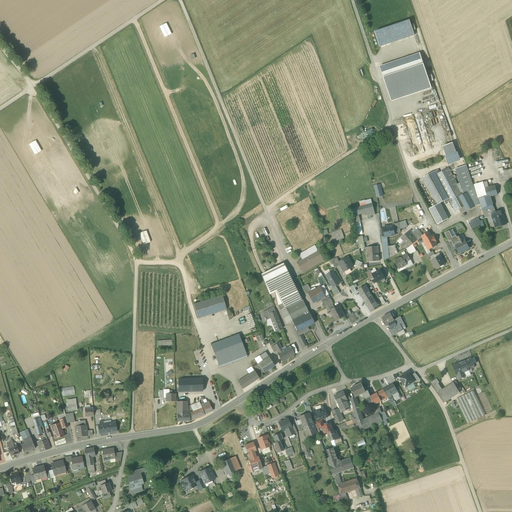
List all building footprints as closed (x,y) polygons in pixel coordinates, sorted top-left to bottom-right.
[(380,46),(414,35),(409,21),(375,32),(380,46)] [(380,67),(383,77),(423,64),(420,53),(380,67)] [(383,77),(391,101),(431,88),(423,64),(383,77)] [(183,91),(188,102),(196,99),(191,88),(183,91)] [(147,109),(150,120),(158,118),(155,107),(147,109)] [(444,150),(446,156),(456,152),(454,146),(444,150)] [(456,152),(446,156),(445,157),(448,165),(460,160),(457,152),(456,152)] [(463,191),(461,191),(463,195),(467,192),(474,206),(479,205),(466,165),(456,169),(460,183),(463,191)] [(448,168),(440,173),(435,175),(449,201),(458,196),(458,197),(463,195),(461,191),(457,184),(450,171),(448,168)] [(502,168),(497,169),(499,181),(511,178),(511,168),(503,171),(502,168)] [(423,178),(437,204),(440,203),(444,201),(445,203),(449,201),(435,175),(440,173),(438,170),(423,178)] [(486,182),(483,183),(487,196),(491,195),(491,197),(498,194),(495,185),(488,188),(486,182)] [(479,199),(487,196),(483,183),(474,186),(479,199)] [(373,186),(377,198),(383,196),(379,184),(373,186)] [(463,195),(458,197),(463,207),(459,209),(461,212),(461,214),(462,215),(465,214),(464,213),(475,207),(474,206),(467,192),(463,195)] [(479,199),(482,209),(493,205),(491,197),(491,195),(487,196),(479,199)] [(455,212),(459,209),(463,207),(458,197),(458,196),(449,201),(455,212)] [(429,209),(434,218),(445,213),(440,203),(437,204),(429,209)] [(351,210),(354,222),(359,221),(358,215),(366,213),(367,217),(375,214),(372,204),(351,210)] [(482,209),(485,218),(487,217),(491,216),(491,214),(496,213),(493,205),(482,209)] [(495,228),(506,224),(504,217),(502,218),(501,215),(500,211),(496,213),(491,214),(491,216),(492,219),(492,218),(494,222),(495,228)] [(448,219),(445,213),(434,218),(438,225),(448,219)] [(480,222),(478,218),(468,223),(472,229),(481,225),(480,222)] [(382,237),(387,236),(387,237),(394,235),(394,232),(393,226),(381,228),(382,237)] [(83,242),(90,238),(85,228),(78,231),(83,242)] [(330,232),(333,242),(344,238),(341,229),(330,232)] [(417,229),(412,233),(418,240),(422,236),(417,230),(418,229),(417,229)] [(401,238),(403,241),(406,245),(408,247),(412,244),(417,240),(418,240),(412,233),(410,230),(401,238)] [(455,246),(459,243),(456,237),(457,237),(456,235),(452,237),(449,231),(445,233),(449,242),(451,241),(453,245),(454,245),(455,246)] [(417,240),(419,245),(421,243),(424,242),(423,240),(426,238),(424,235),(423,236),(422,236),(418,240),(417,240)] [(460,235),(457,237),(456,237),(459,243),(455,246),(459,254),(469,248),(465,240),(463,241),(460,235)] [(432,236),(430,236),(426,238),(423,240),(424,242),(429,250),(429,249),(437,245),(435,242),(435,240),(434,238),(433,237),(432,236)] [(430,252),(429,249),(429,250),(424,242),(421,243),(427,254),(430,252)] [(406,249),(409,255),(416,251),(412,244),(408,247),(406,249)] [(299,254),(302,260),(318,251),(315,245),(299,254)] [(395,245),(388,246),(389,258),(398,253),(395,245)] [(323,261),(318,251),(302,260),(297,262),(302,270),(303,269),(305,271),(323,261)] [(367,254),(368,262),(379,261),(378,253),(367,254)] [(404,266),(407,265),(406,262),(410,260),(407,254),(402,257),(394,261),(398,269),(404,266)] [(432,260),(436,269),(444,265),(440,256),(432,260)] [(341,265),(344,272),(350,269),(353,267),(348,257),(339,262),(341,265)] [(331,260),(335,268),(341,265),(339,262),(337,258),(331,260)] [(275,292),(278,306),(282,304),(280,300),(297,292),(284,264),(261,275),(269,294),(275,292)] [(374,278),(376,282),(385,278),(380,270),(372,274),(374,278)] [(340,283),(333,271),(326,275),(333,287),(336,286),(340,283)] [(302,287),(305,294),(308,293),(311,291),(307,284),(302,287)] [(325,297),(329,295),(324,285),(320,287),(325,297)] [(357,290),(363,300),(372,295),(365,285),(357,290)] [(335,296),(340,293),(336,286),(333,287),(330,289),(335,296)] [(308,293),(313,303),(321,299),(325,297),(320,287),(311,291),(308,293)] [(284,309),(286,308),(302,300),(298,291),(297,292),(280,300),(282,304),(284,309)] [(193,304),(198,319),(226,310),(222,295),(193,304)] [(379,307),(372,295),(363,300),(366,304),(371,312),(379,307)] [(333,304),(331,299),(323,302),(326,308),(333,304)] [(309,313),(302,300),(286,308),(292,321),(290,322),(291,322),(292,324),(293,324),(292,322),(309,313)] [(278,306),(285,324),(291,322),(290,322),(292,321),(286,308),(284,309),(282,304),(278,306)] [(339,306),(335,308),(331,310),(336,321),(345,317),(339,306)] [(274,308),(267,311),(270,319),(273,326),(280,323),(274,308)] [(293,324),(297,332),(307,327),(314,324),(309,313),(292,322),(293,324)] [(386,325),(394,320),(390,313),(382,318),(386,325)] [(394,320),(397,325),(400,324),(403,322),(400,317),(394,320)] [(273,326),(270,319),(267,320),(267,326),(269,325),(272,326),(274,332),(275,332),(273,326)] [(397,325),(394,320),(386,325),(386,326),(388,325),(391,329),(394,328),(397,326),(397,325)] [(273,326),(275,332),(282,329),(280,323),(273,326)] [(394,328),(397,333),(403,329),(402,328),(400,324),(397,325),(397,326),(394,328)] [(389,331),(393,336),(397,334),(397,333),(394,328),(391,329),(391,330),(389,331)] [(211,346),(219,367),(247,357),(239,335),(211,346)] [(157,341),(157,349),(172,348),(172,340),(157,341)] [(278,354),(282,361),(294,355),(291,347),(286,349),(283,351),(281,352),(278,354)] [(260,356),(264,361),(269,358),(265,352),(260,356)] [(255,359),(259,365),(264,361),(260,356),(255,359)] [(274,366),(269,358),(264,361),(259,365),(264,372),(274,366)] [(473,364),(471,358),(465,361),(469,370),(475,367),(473,364)] [(457,374),(459,379),(465,377),(463,372),(469,370),(465,361),(453,366),(457,375),(457,374)] [(237,381),(238,382),(255,371),(254,370),(249,374),(237,381)] [(238,382),(242,389),(259,378),(255,371),(238,382)] [(399,377),(406,388),(407,388),(413,384),(414,383),(410,376),(408,372),(399,377)] [(415,373),(410,376),(414,383),(420,379),(415,373)] [(431,382),(438,392),(442,390),(438,383),(439,383),(436,379),(431,382)] [(177,380),(178,392),(202,392),(202,380),(178,380),(177,380)] [(455,381),(453,382),(442,390),(438,392),(444,403),(460,393),(458,391),(461,389),(455,381)] [(359,395),(363,393),(366,392),(361,383),(351,388),(355,397),(359,395)] [(393,384),(383,390),(386,394),(387,397),(390,396),(393,394),(397,392),(393,384)] [(62,396),(75,395),(74,387),(62,387),(62,396)] [(383,390),(377,393),(381,401),(382,400),(383,402),(385,401),(384,399),(387,397),(386,394),(383,390)] [(334,396),(338,404),(344,402),(347,401),(348,401),(345,396),(343,391),(334,396)] [(368,391),(366,392),(363,393),(364,397),(369,406),(373,404),(374,404),(370,397),(368,391)] [(456,399),(467,424),(485,415),(473,391),(456,399)] [(393,394),(396,400),(401,398),(397,392),(393,394)] [(166,402),(175,402),(175,394),(173,394),(173,393),(172,393),(172,394),(169,394),(165,394),(166,398),(166,402)] [(67,400),(69,411),(77,410),(75,399),(67,400)] [(176,402),(177,414),(188,413),(187,401),(176,402)] [(209,401),(201,405),(204,414),(213,410),(209,401)] [(338,404),(340,409),(345,407),(346,409),(350,408),(347,401),(344,402),(338,404)] [(193,407),(200,404),(199,402),(190,405),(193,411),(194,410),(193,407)] [(361,431),(365,428),(363,420),(357,402),(352,404),(353,406),(356,418),(357,420),(357,422),(359,425),(361,431)] [(375,415),(373,416),(376,423),(377,423),(382,421),(385,420),(381,413),(381,412),(378,403),(374,405),(374,404),(373,404),(376,412),(374,413),(375,415)] [(204,415),(204,414),(201,405),(200,404),(193,407),(194,410),(193,411),(192,412),(195,419),(204,415)] [(84,408),(85,417),(93,416),(93,410),(93,408),(92,408),(92,409),(86,410),(86,408),(84,408)] [(313,412),(317,422),(321,420),(320,419),(321,419),(328,417),(325,408),(321,409),(316,411),(313,412)] [(334,420),(336,424),(343,420),(339,408),(332,411),(336,420),(334,420)] [(66,418),(67,423),(73,422),(72,413),(65,414),(66,418)] [(190,421),(189,414),(189,415),(189,413),(188,413),(177,414),(177,421),(190,421)] [(302,424),(304,428),(313,424),(314,424),(309,413),(308,414),(299,417),(300,420),(302,424)] [(373,416),(363,420),(365,428),(376,423),(373,416)] [(37,433),(40,440),(46,438),(45,433),(40,418),(33,421),(37,433)] [(59,422),(62,429),(68,427),(67,423),(66,418),(59,420),(59,422)] [(285,430),(288,437),(294,434),(291,426),(288,419),(279,423),(283,431),(285,430)] [(316,422),(319,429),(321,428),(321,427),(325,425),(322,420),(321,420),(317,422),(316,422)] [(99,426),(100,434),(117,432),(115,423),(111,424),(104,425),(103,421),(100,422),(101,426),(99,426)] [(51,425),(55,439),(64,436),(62,429),(59,422),(51,425)] [(20,437),(23,444),(32,440),(28,431),(26,431),(26,430),(22,432),(20,428),(24,427),(23,423),(15,425),(18,433),(18,435),(19,437),(20,437)] [(324,434),(328,433),(327,433),(333,430),(330,423),(325,425),(321,427),(321,428),(324,434)] [(313,425),(313,424),(304,428),(307,437),(308,437),(307,436),(316,433),(316,434),(317,434),(313,425)] [(75,427),(77,437),(92,436),(92,431),(86,432),(85,425),(80,426),(75,427)] [(339,438),(337,434),(335,434),(334,431),(334,430),(333,430),(327,433),(328,433),(331,441),(334,440),(339,438)] [(273,436),(275,442),(275,443),(280,441),(283,439),(280,433),(273,436)] [(258,439),(262,449),(269,447),(269,446),(267,441),(265,436),(258,439)] [(334,440),(335,446),(342,443),(341,437),(339,438),(334,440)] [(37,444),(40,452),(50,449),(47,439),(37,444)] [(21,445),(24,453),(35,448),(32,440),(23,444),(21,445)] [(283,450),(280,441),(275,443),(275,442),(272,443),(276,453),(283,450)] [(253,442),(245,445),(245,447),(247,452),(250,459),(250,460),(256,458),(255,457),(253,452),(256,451),(253,442)] [(302,445),(305,455),(306,454),(310,453),(310,451),(307,443),(302,445)] [(16,445),(13,446),(8,447),(8,448),(11,456),(19,453),(16,445)] [(285,450),(288,456),(294,454),(291,447),(285,450)] [(85,458),(86,458),(92,457),(95,456),(94,448),(84,450),(85,458)] [(102,450),(104,460),(115,458),(114,453),(113,448),(102,450)] [(325,451),(329,462),(337,459),(333,448),(325,451)] [(65,458),(67,466),(73,465),(72,459),(73,459),(73,457),(65,458)] [(235,457),(230,459),(235,471),(240,469),(235,457)] [(251,465),(253,472),(262,468),(258,457),(255,457),(256,458),(250,460),(250,459),(249,460),(251,465)] [(73,465),(74,471),(78,470),(78,469),(84,468),(82,458),(76,459),(75,458),(73,459),(72,459),(73,465)] [(337,459),(329,462),(328,462),(336,485),(341,484),(339,476),(338,473),(353,468),(350,458),(341,461),(337,459)] [(232,473),(235,471),(230,459),(221,463),(226,475),(232,473)] [(284,462),(288,471),(293,469),(289,460),(284,462)] [(53,470),(55,476),(61,474),(61,472),(65,471),(63,461),(52,465),(53,470)] [(274,463),(267,466),(269,473),(270,475),(277,473),(274,463)] [(43,466),(38,467),(41,478),(46,477),(47,477),(45,472),(43,466)] [(35,480),(41,478),(38,467),(32,469),(34,475),(35,480)] [(202,480),(204,484),(215,479),(210,468),(199,473),(202,480)] [(15,483),(16,485),(18,485),(20,484),(21,484),(19,474),(10,476),(12,484),(15,483)] [(131,487),(140,484),(144,483),(141,474),(134,476),(128,478),(131,487)] [(181,481),(185,491),(196,486),(197,486),(196,483),(192,475),(181,481)] [(346,493),(356,490),(360,488),(357,479),(341,484),(336,485),(340,495),(346,493)] [(196,486),(199,490),(205,487),(204,484),(202,480),(196,483),(197,486),(196,486)] [(100,486),(103,493),(103,494),(109,492),(111,491),(109,483),(106,484),(100,486)] [(142,490),(140,484),(131,487),(133,493),(142,490)] [(340,495),(342,502),(348,500),(347,496),(346,493),(340,495)] [(77,504),(79,507),(82,506),(90,501),(89,498),(77,504)] [(90,501),(82,506),(85,511),(89,511),(95,509),(90,501)]
